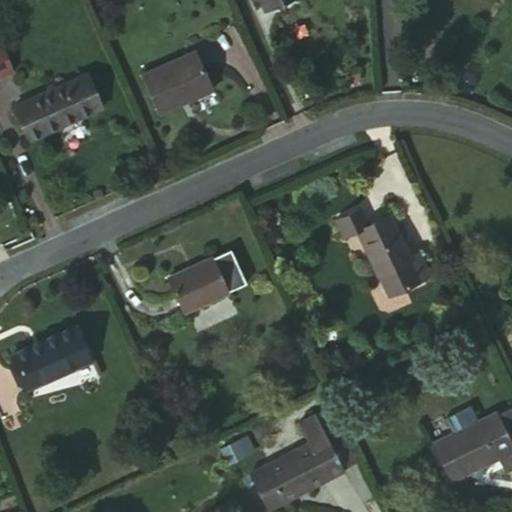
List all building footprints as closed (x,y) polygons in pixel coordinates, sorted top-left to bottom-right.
[(249,0),(255,12),(280,1),(279,0),(249,0)] [(147,122),(200,98),(183,60),(130,83),(147,122)] [(69,76),(17,98),(0,105),(0,108),(14,141),(84,110),(69,76)] [(393,269),(394,269),(379,231),(362,238),(359,231),(341,238),(360,282),(361,282),(393,269)] [(198,262),(153,283),(171,320),(215,297),(198,262)] [(393,269),(361,282),(370,303),(401,290),(393,269)] [(0,356),(0,360),(14,393),(75,366),(59,331),(0,356)] [(266,511),(276,511),(313,497),(330,489),(306,429),(290,434),(299,456),(252,478),(239,483),(251,511),(265,508),(266,511)] [(511,462),(494,429),(481,436),(502,476),(511,471),(511,462)] [(479,481),(485,491),(504,481),(502,476),(481,436),(480,434),(413,469),(431,506),(479,481)] [(315,450),(330,488),(342,483),(327,445),(315,450)] [(223,455),(208,465),(216,478),(231,467),(223,455)]
